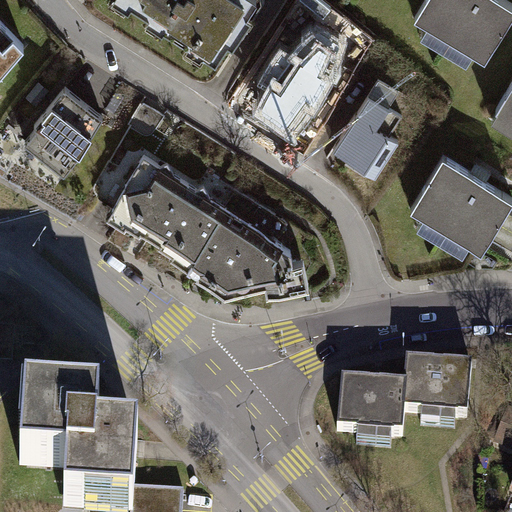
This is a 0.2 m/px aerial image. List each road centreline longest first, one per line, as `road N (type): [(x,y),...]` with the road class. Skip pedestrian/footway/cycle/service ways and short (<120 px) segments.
road 1 (residential): [(371,324),(360,245),(320,188),(75,34),(44,0)]
road 2 (residential): [(223,384),(50,237),(23,232),(0,239)]
road 3 (residential): [(0,256),(188,413)]
road 4 (tertiary): [(331,511),(223,384)]
road 5 (residential): [(223,384),(297,345),(371,324)]
road 6 (residential): [(371,324),(511,311)]
road 7 (tertiary): [(188,413),(276,511)]
